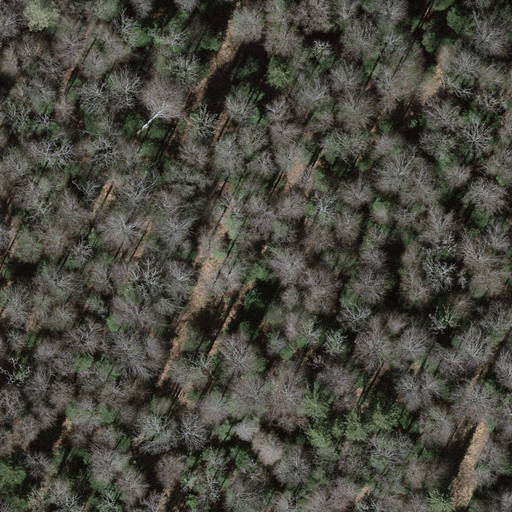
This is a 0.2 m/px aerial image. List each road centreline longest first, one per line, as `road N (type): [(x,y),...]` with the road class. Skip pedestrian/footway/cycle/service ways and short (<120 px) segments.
road 1 (track): [(0,94),(117,74),(395,88),(511,85)]
road 2 (track): [(117,74),(175,511)]
